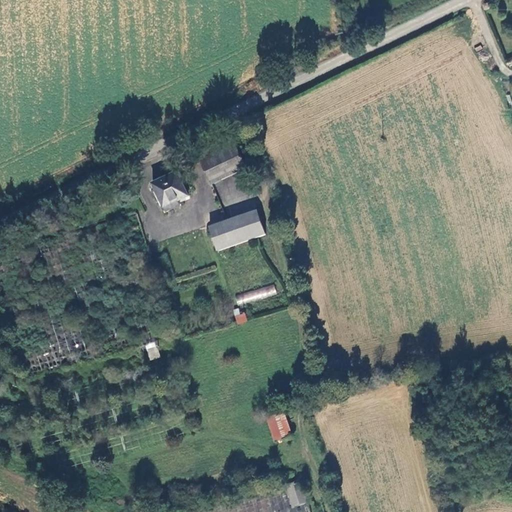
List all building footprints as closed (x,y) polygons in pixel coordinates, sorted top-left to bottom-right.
[(197,152),(202,162),(238,144),(233,134),(197,152)] [(238,144),(202,162),(212,185),(249,168),(238,144)] [(177,172),(153,184),(164,208),(189,196),(177,172)] [(260,212),(212,228),(220,252),(268,236),(260,212)] [(136,215),(0,255),(0,278),(30,380),(146,346),(157,343),(173,338),(136,215)] [(237,303),(277,295),(275,286),(235,294),(237,303)] [(245,315),(237,317),(239,323),(248,321),(245,315)] [(157,343),(146,346),(151,360),(162,357),(157,343)] [(0,402),(0,433),(184,381),(176,353),(162,357),(151,360),(0,402)] [(13,431),(21,460),(193,411),(185,383),(13,431)] [(295,436),(285,408),(276,412),(277,414),(269,417),(277,442),(295,436)] [(196,412),(55,453),(63,480),(204,439),(196,412)] [(314,511),(306,482),(206,511),(314,511)]
